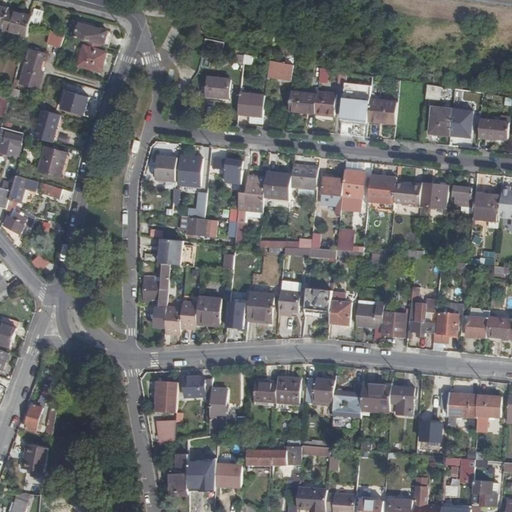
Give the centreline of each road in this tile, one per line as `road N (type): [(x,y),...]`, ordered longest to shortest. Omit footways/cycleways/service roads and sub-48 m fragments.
road 1 (residential): [(131,358),(314,349),(511,370)]
road 2 (residential): [(149,129),(511,166)]
road 3 (residential): [(139,24),(90,152),(62,295)]
road 4 (residential): [(131,358),(132,176),(149,129)]
road 5 (residential): [(154,511),(131,358)]
